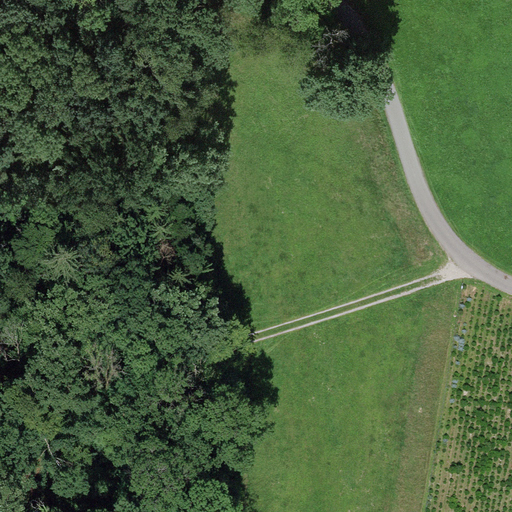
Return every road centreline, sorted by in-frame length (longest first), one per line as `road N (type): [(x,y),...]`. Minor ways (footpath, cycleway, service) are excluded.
road 1 (track): [(0,410),(20,395),(253,338),(469,262)]
road 2 (residential): [(511,283),(469,262),(433,219),(382,71),(332,0)]
